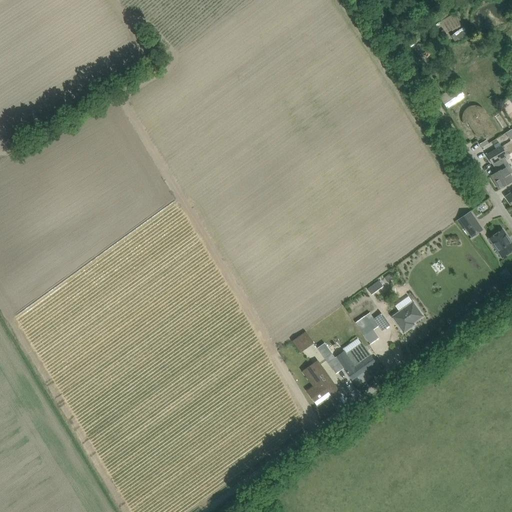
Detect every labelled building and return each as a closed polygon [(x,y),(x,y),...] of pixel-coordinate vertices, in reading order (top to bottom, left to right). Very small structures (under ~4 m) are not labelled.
[(445,12),(439,16),(441,20),(448,15),(445,12)] [(450,23),(458,31),(470,20),(463,12),(450,23)] [(464,67),(473,64),(470,58),(461,62),(464,67)] [(488,88),(494,78),(489,75),(483,85),(488,88)] [(509,116),(511,114),(511,97),(501,105),(509,116)] [(497,131),(484,110),(483,109),(480,107),(478,106),(475,106),(472,106),(470,107),(467,108),(465,109),(464,111),(463,114),(462,117),(462,120),(463,122),(464,124),(468,122),(478,138),(482,135),(484,139),(497,131)] [(501,146),(495,150),(486,155),(497,172),(491,176),(499,189),(511,181),(511,178),(509,174),(511,172),(511,169),(504,157),(507,155),(501,146)] [(487,209),(492,206),(487,200),(482,203),(487,209)] [(459,219),(472,237),(483,230),(470,211),(459,219)] [(489,239),(502,258),(511,250),(511,244),(502,230),(489,239)] [(506,268),(497,273),(504,282),(511,277),(506,268)] [(379,281),(367,289),(371,295),(383,286),(379,281)] [(391,316),(403,334),(412,328),(411,326),(424,316),(413,301),(391,316)] [(382,313),(374,318),(382,330),(390,325),(382,313)] [(370,344),(378,338),(373,330),(364,336),(370,344)] [(299,336),(292,341),(300,352),(307,348),(299,336)] [(343,337),(335,341),(338,348),(346,343),(343,337)] [(324,343),(318,348),(328,362),(335,358),(324,343)] [(354,365),(360,374),(376,363),(367,350),(357,358),(359,361),(354,365)] [(352,380),(360,374),(354,365),(344,351),(336,357),(346,370),(346,371),(352,380)] [(337,390),(319,365),(307,374),(315,386),(308,391),(317,405),(337,390)]
